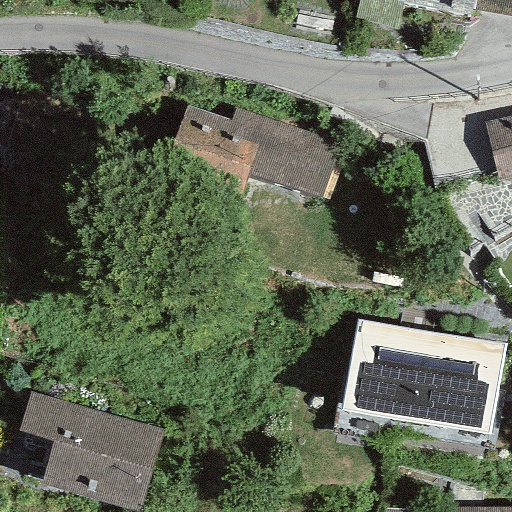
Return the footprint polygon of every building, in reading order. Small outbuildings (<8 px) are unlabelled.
[(345,0),(358,4),(354,20),(391,31),(397,11),(399,0),(345,0)] [(399,0),(397,11),(470,27),(476,11),(477,0),(399,0)] [(511,0),(477,0),(476,11),(511,18),(511,0)] [(232,130),(185,115),(162,184),(241,210),(249,184),(319,207),(338,149),(236,116),(232,130)] [(511,123),(485,130),(499,190),(511,186),(511,123)] [(488,454),(506,351),(357,326),(339,428),(488,454)] [(144,511),(164,438),(31,398),(18,446),(53,455),(42,496),(101,511),(144,511)]
